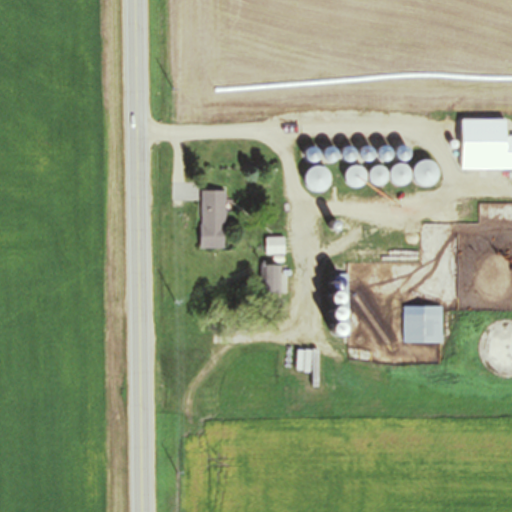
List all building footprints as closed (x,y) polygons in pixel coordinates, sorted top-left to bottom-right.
[(462,170),(511,170),(511,137),(462,138),(462,170)] [(321,165),(305,172),(315,194),(330,187),(321,165)] [(201,249),(225,249),(225,191),(201,191),(201,249)] [(265,299),(321,299),(321,283),(281,283),(281,266),(265,266),(265,299)] [(331,275),(331,294),(330,294),(330,321),(331,321),(332,335),(349,335),(349,275),(331,275)] [(443,307),(404,307),(404,343),(443,343),(443,307)]
